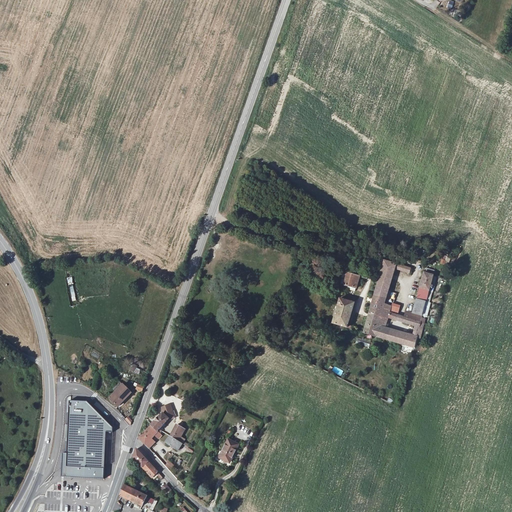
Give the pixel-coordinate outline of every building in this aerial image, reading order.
[(409,270),(410,265),(388,259),(372,311),(382,314),(382,313),(398,316),(400,311),(401,307),(386,303),(396,267),(409,270)] [(419,297),(428,299),(435,273),(427,271),(419,297)] [(349,286),(361,288),(364,277),(353,274),(349,286)] [(72,277),(67,278),(72,301),(76,301),(72,277)] [(345,296),(335,322),(350,327),(359,300),(345,296)] [(407,313),(426,317),(428,311),(408,306),(407,313)] [(426,317),(407,313),(405,320),(418,323),(415,334),(387,327),(388,322),(370,317),(366,331),(387,337),(415,344),(416,339),(420,340),(426,318),(426,317)] [(332,372),(342,376),(343,370),(333,367),(332,372)] [(122,384),(108,399),(117,408),(131,393),(122,384)] [(89,401),(70,401),(69,453),(64,453),(63,477),(105,478),(107,431),(112,431),(113,426),(89,401)] [(152,423),(153,424),(161,429),(171,417),(174,416),(170,404),(161,407),(163,414),(152,423)] [(179,423),(174,434),(171,433),(169,436),(172,437),(170,442),(183,449),(184,446),(187,448),(189,444),(182,439),(184,435),(180,433),(184,426),(179,423)] [(153,438),(161,429),(153,424),(142,435),(152,446),(156,441),(153,438)] [(218,458),(228,463),(236,446),(226,441),(218,458)] [(133,460),(149,474),(153,478),(158,473),(154,469),(146,461),(136,452),(133,460)] [(131,467),(125,485),(129,487),(134,469),(131,467)] [(161,488),(166,495),(172,490),(166,483),(161,488)] [(148,496),(129,487),(125,485),(121,495),(143,506),(148,496)]
